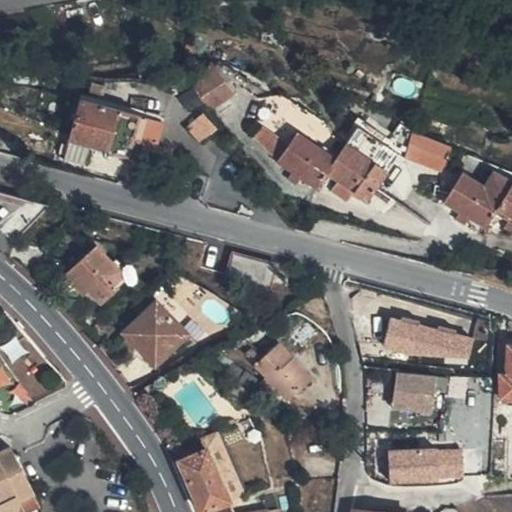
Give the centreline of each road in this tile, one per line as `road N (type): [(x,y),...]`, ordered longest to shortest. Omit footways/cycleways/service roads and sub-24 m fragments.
road 1 (tertiary): [(0,166),(327,251)]
road 2 (secondary): [(180,511),(116,401),(0,274)]
road 3 (residential): [(327,251),(356,402),(343,511)]
road 4 (tertiary): [(327,251),(511,302)]
